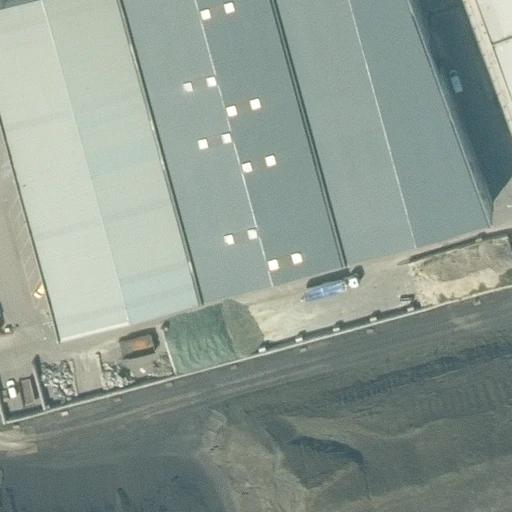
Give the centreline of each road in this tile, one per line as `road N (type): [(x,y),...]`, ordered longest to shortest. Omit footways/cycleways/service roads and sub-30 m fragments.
road 1 (unknown): [(511,210),(99,322),(54,321),(19,291),(0,236)]
road 2 (unknown): [(452,0),(511,182)]
